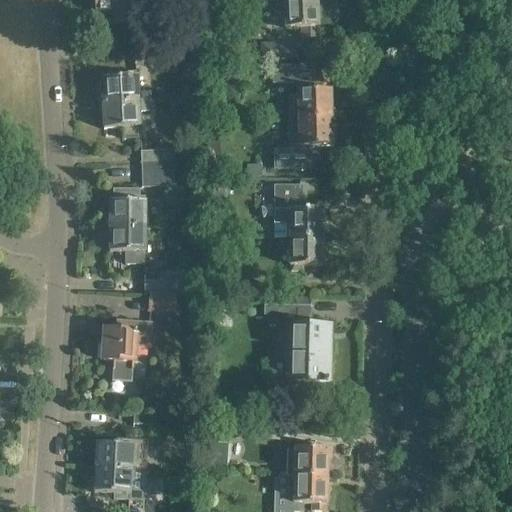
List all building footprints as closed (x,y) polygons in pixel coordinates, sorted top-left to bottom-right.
[(94,0),(96,16),(97,25),(114,24),(114,25),(127,24),(127,14),(128,14),(127,1),(135,0),(94,0)] [(285,30),(301,29),(301,37),(317,37),(316,29),(318,29),(316,1),(274,3),(274,14),(284,13),(285,30)] [(156,63),(156,56),(169,55),(168,43),(133,45),(135,70),(151,69),(156,63)] [(295,45),(260,47),(261,63),(296,61),(295,45)] [(215,78),(231,78),(231,65),(215,65),(215,78)] [(296,68),(270,69),(271,81),(297,80),(296,68)] [(102,106),(148,103),(151,103),(150,94),(138,95),(136,78),(136,73),(109,75),(109,80),(100,81),(102,106)] [(288,108),(288,121),(330,120),(330,105),(332,105),(332,95),(330,95),(330,92),(328,92),(328,82),(297,83),(297,108),(288,108)] [(149,113),(148,103),(102,106),(103,131),(122,130),(122,135),(140,133),(139,129),(140,129),(139,114),(149,113)] [(331,134),(330,120),(288,121),(289,134),(298,133),(298,148),(331,148),(331,144),(333,144),(333,134),(331,134)] [(209,159),(225,158),(224,130),(208,131),(209,159)] [(140,153),(141,165),(164,164),(173,163),(172,152),(140,153)] [(263,154),(263,166),(292,166),(291,154),(263,154)] [(164,164),(141,165),(142,189),(165,188),(164,164)] [(285,240),(289,240),(321,240),(321,212),(301,212),(301,200),(301,188),(273,188),(273,226),(285,226),(285,240)] [(109,203),(109,229),(145,229),(145,203),(145,199),(139,199),(139,192),(113,191),(113,203),(109,203)] [(145,229),(109,229),(109,254),(125,254),(125,266),(144,266),(144,254),(145,254),(145,229)] [(321,240),(289,240),(289,268),(291,268),(291,273),(301,273),(301,268),(321,268),(321,252),(324,252),(324,240),(321,240)] [(144,282),(143,294),(181,296),(182,277),(173,277),(173,283),(144,282)] [(233,282),(214,284),(215,296),(235,293),(233,282)] [(175,298),(150,297),(149,312),(174,313),(175,298)] [(285,300),(285,315),(307,315),(308,301),(285,300)] [(117,333),(104,332),(102,362),(113,363),(112,383),(131,384),(133,364),(134,364),(135,348),(148,349),(149,326),(118,324),(117,333)] [(329,330),(288,329),(286,383),(328,384),(329,356),(332,357),(332,345),(329,344),(329,330)] [(210,414),(225,415),(226,401),(211,401),(210,414)] [(156,416),(134,414),(133,426),(155,427),(156,416)] [(292,429),(257,424),(255,438),(290,443),(292,429)] [(97,445),(95,470),(145,473),(147,443),(116,441),(116,446),(97,445)] [(287,449),(286,477),(326,478),(327,463),(329,463),(330,450),(287,449)] [(113,501),(129,502),(143,502),(145,473),(95,470),(94,494),(113,496),(113,501)] [(325,506),(326,478),(286,477),(285,505),(311,506),(311,511),(325,511),(325,506)]
